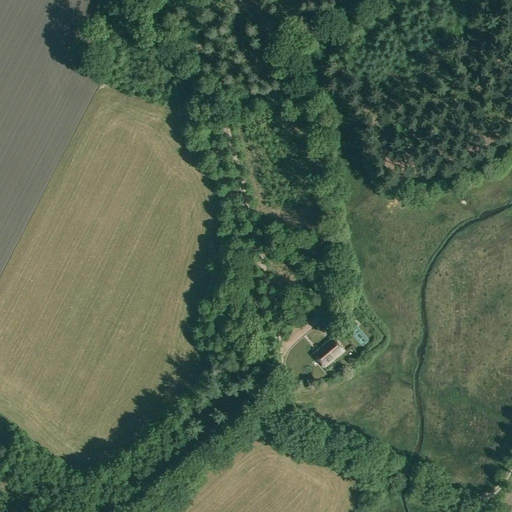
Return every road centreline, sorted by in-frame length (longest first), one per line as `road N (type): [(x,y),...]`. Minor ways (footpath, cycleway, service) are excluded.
road 1 (track): [(259,416),(281,384),(282,366),(223,117),(130,0)]
road 2 (track): [(259,416),(481,500)]
road 3 (track): [(146,511),(259,416)]
